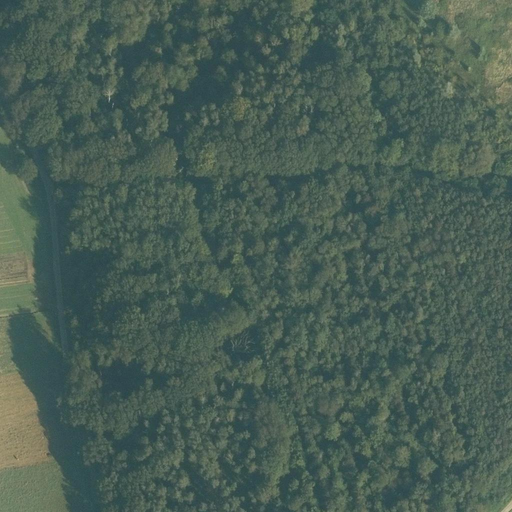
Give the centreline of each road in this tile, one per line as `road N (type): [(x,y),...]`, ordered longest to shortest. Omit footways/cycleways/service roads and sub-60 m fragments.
road 1 (track): [(171,180),(364,163),(511,183)]
road 2 (track): [(104,511),(71,401),(51,228)]
road 3 (track): [(4,104),(45,191),(51,228)]
road 4 (track): [(171,180),(45,191)]
